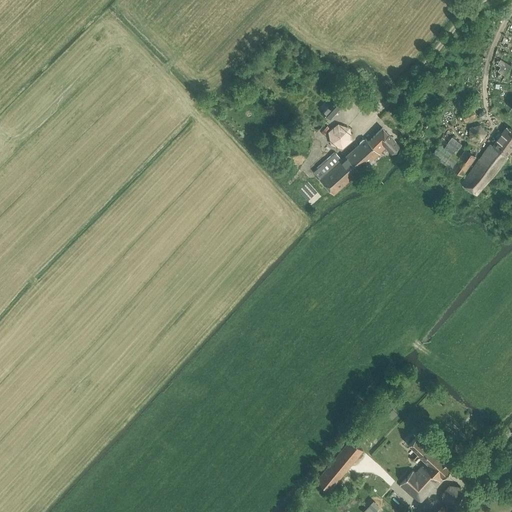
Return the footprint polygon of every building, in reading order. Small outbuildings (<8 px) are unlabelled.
[(502,61),(500,72),(509,73),(511,63),(502,61)] [(347,101),(336,91),(332,95),(336,98),(323,113),(330,120),(347,101)] [(465,120),(476,118),(475,110),(464,111),(465,120)] [(316,129),(317,130),(319,130),(320,129),(321,128),(322,127),(322,125),(322,124),(322,123),(321,122),(320,121),(318,120),(317,120),(316,120),(314,121),(313,122),(313,124),(313,125),(313,126),(314,128),(314,129),(316,129)] [(478,122),(471,130),(482,139),(489,131),(478,122)] [(329,132),(331,144),(342,148),(353,140),(350,128),(338,124),(329,132)] [(511,130),(507,126),(502,133),(493,146),(490,144),(462,183),(476,195),(507,156),(506,155),(510,150),(511,150),(511,149),(511,130)] [(392,152),(399,146),(382,128),(368,141),(366,138),(363,139),(360,141),(360,144),(342,160),(336,153),(314,172),(334,194),(357,173),(358,175),(360,173),(358,172),(366,165),(368,167),(375,160),(373,159),(386,146),(392,152)] [(306,140),(307,140),(309,140),(311,140),(313,138),(314,137),(314,135),(314,133),(313,131),(311,130),(310,129),(308,129),(306,130),(304,131),(303,133),(303,135),(303,137),(304,138),(306,140)] [(457,152),(463,142),(452,135),(446,145),(457,152)] [(452,166),(458,158),(441,148),(436,156),(452,166)] [(476,156),(466,149),(452,167),(462,175),(476,156)] [(387,415),(392,419),(397,414),(393,409),(387,415)] [(371,434),(361,426),(357,430),(367,438),(371,434)] [(451,468),(437,455),(416,436),(409,445),(420,456),(419,456),(426,462),(416,473),(413,470),(400,484),(419,502),(451,468)] [(317,479),(330,490),(364,451),(351,440),(317,479)] [(449,486),(441,495),(445,505),(457,507),(464,498),(460,487),(449,486)] [(346,503),(350,508),(356,502),(352,497),(346,503)]
